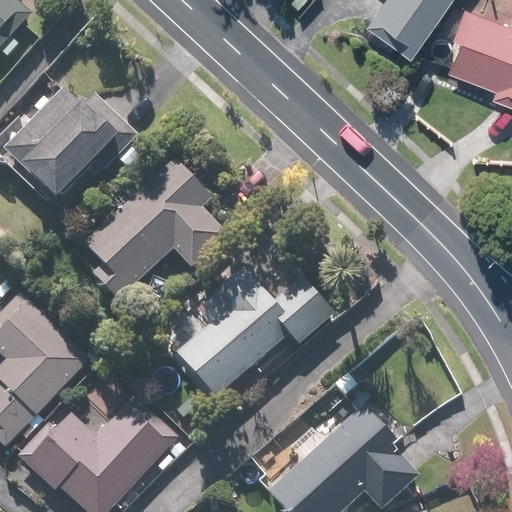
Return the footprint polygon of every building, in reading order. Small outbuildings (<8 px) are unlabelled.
[(25,44),(17,37),(38,13),(22,0),(0,0),(0,50),(2,53),(11,60),(25,44)] [(381,0),(364,26),(409,57),(448,0),(381,0)] [(511,0),(504,24),(467,11),(444,74),(491,91),(488,101),(511,109),(511,0)] [(137,130),(100,94),(86,106),(70,90),(35,126),(26,117),(0,143),(0,149),(51,199),(62,188),(71,197),(137,130)] [(94,269),(124,299),(180,248),(198,268),(235,234),(210,207),(221,198),(184,157),(89,243),(104,260),(94,269)] [(329,320),(296,282),(270,305),(241,271),(207,301),(221,316),(172,359),(211,404),(285,340),(294,350),(329,320)] [(100,366),(26,292),(0,318),(0,346),(12,358),(0,371),(0,372),(7,379),(0,386),(0,435),(12,447),(75,383),(79,387),(100,366)] [(56,420),(23,453),(61,489),(65,484),(95,511),(114,511),(184,438),(138,395),(102,435),(78,413),(64,428),(56,420)] [(356,413),(263,493),(279,511),(340,511),(360,495),(373,511),(379,511),(415,481),(356,413)]
